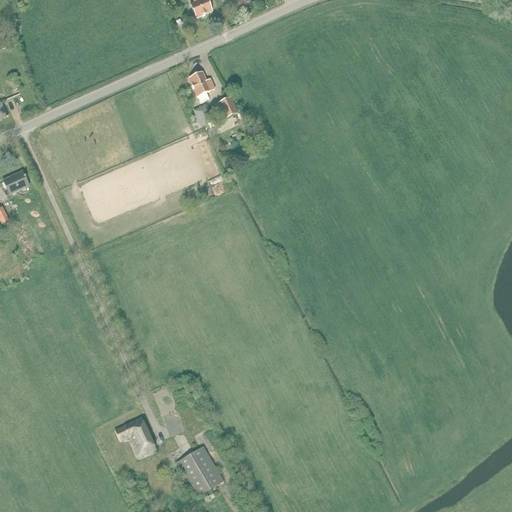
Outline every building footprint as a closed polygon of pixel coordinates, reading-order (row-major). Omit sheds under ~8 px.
[(196,19),(212,12),(206,0),(192,0),(194,3),(190,5),(196,19)] [(189,80),(198,98),(215,90),(210,81),(207,82),(203,73),(189,80)] [(217,105),(224,121),(238,114),(231,98),(217,105)] [(9,196),(29,187),(22,173),(3,181),(9,196)] [(0,222),(1,226),(9,221),(5,213),(0,215),(0,222)] [(120,444),(130,440),(139,459),(155,451),(141,420),(124,428),(114,432),(120,444)] [(196,499),(224,483),(203,448),(176,464),(196,499)]
